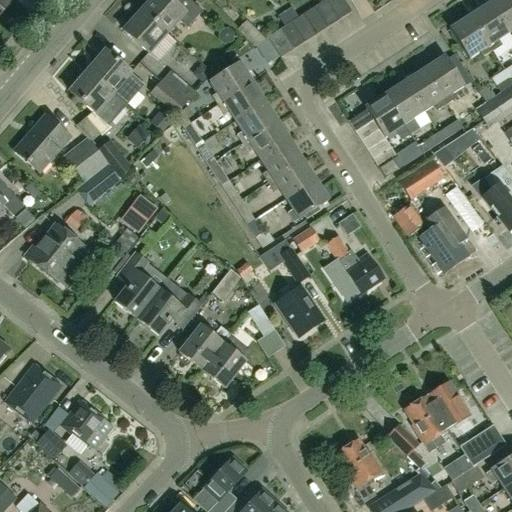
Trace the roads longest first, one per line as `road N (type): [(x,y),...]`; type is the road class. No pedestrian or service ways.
road 1 (residential): [(447,309),(429,297),(309,99),(323,65),(426,0)]
road 2 (residential): [(187,442),(0,292)]
road 3 (residential): [(272,422),(447,309)]
road 4 (residential): [(0,106),(93,0)]
